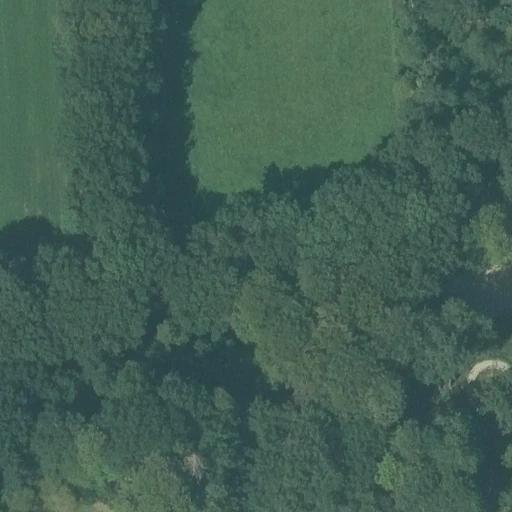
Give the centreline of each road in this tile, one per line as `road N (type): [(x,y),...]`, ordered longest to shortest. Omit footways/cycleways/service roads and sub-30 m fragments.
road 1 (tertiary): [(511,196),(0,338)]
road 2 (track): [(102,0),(115,259)]
